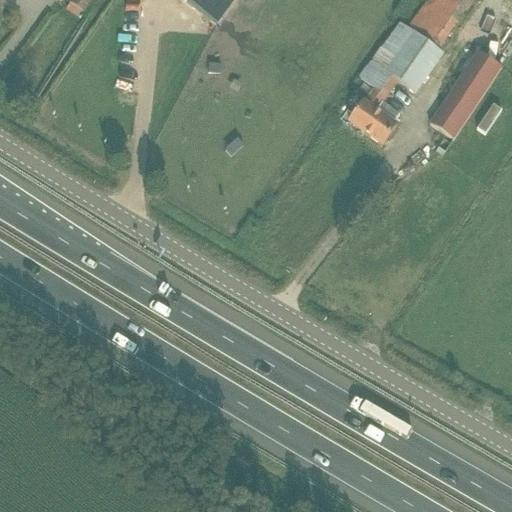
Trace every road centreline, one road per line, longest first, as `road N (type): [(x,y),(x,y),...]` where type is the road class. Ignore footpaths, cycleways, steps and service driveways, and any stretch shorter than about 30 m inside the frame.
road 1 (unclassified): [(511,448),(0,143)]
road 2 (motorway): [(511,505),(0,201)]
road 3 (motorway): [(0,257),(423,511)]
